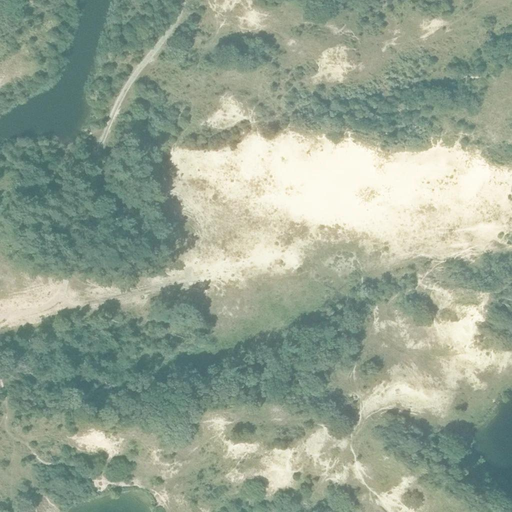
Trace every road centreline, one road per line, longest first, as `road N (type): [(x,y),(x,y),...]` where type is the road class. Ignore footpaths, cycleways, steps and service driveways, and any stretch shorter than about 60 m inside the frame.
road 1 (track): [(59,299),(79,304),(440,215)]
road 2 (track): [(59,299),(93,163),(126,86),(184,0)]
